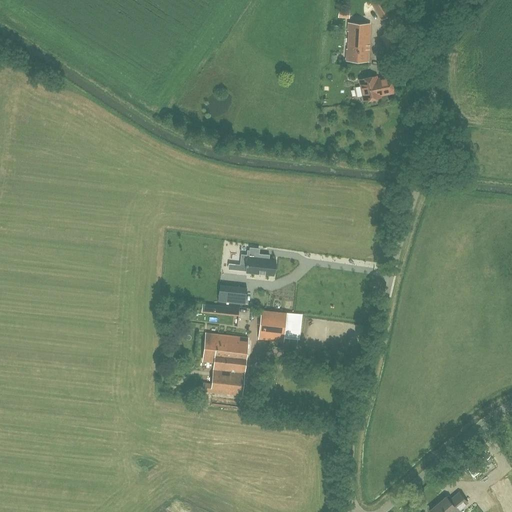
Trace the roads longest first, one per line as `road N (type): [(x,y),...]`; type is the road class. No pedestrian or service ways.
road 1 (unclassified): [(354,511),(351,446),(362,371),(386,268),(435,126),(422,41),(401,6)]
road 2 (unclassified): [(380,511),(511,404)]
